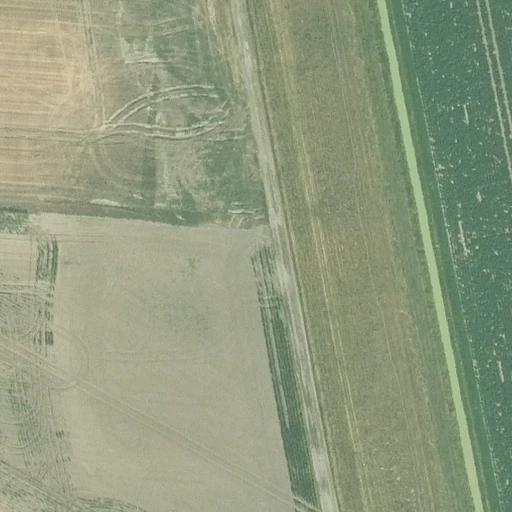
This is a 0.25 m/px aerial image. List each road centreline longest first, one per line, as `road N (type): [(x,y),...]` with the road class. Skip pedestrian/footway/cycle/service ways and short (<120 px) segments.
road 1 (track): [(361,0),(461,511)]
road 2 (track): [(331,511),(236,0)]
